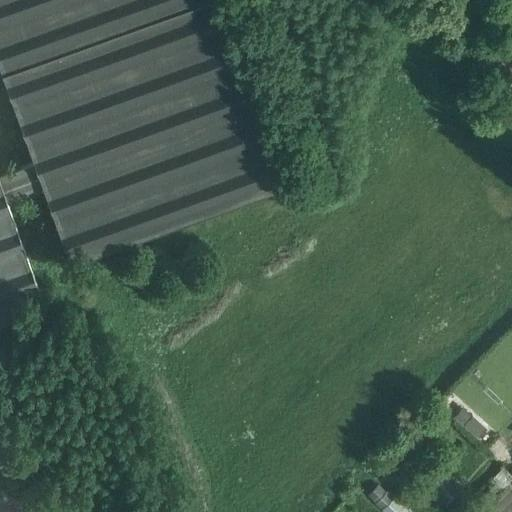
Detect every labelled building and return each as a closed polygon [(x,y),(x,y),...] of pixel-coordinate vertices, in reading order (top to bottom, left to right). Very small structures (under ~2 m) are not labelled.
[(220,0),(0,0),(0,64),(69,255),(284,177),(220,0)] [(511,73),(488,43),(468,59),(500,100),(511,90),(511,73)] [(511,155),(490,132),(471,150),(511,192),(511,155)] [(0,305),(39,291),(0,183),(0,305)] [(486,425),(473,412),(465,421),(478,433),(486,425)] [(444,504),(461,486),(438,463),(420,482),(444,504)] [(407,511),(372,477),(360,489),(383,511),(407,511)]
